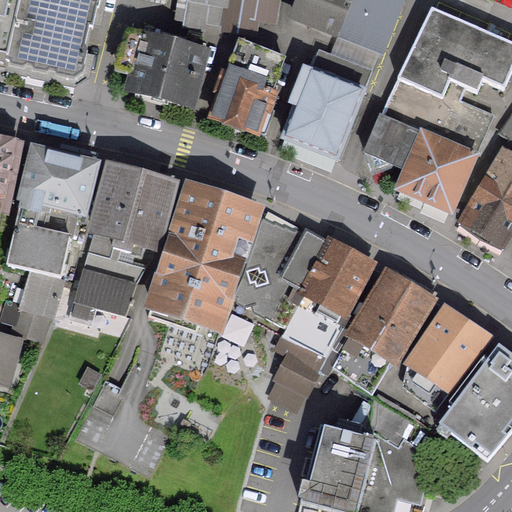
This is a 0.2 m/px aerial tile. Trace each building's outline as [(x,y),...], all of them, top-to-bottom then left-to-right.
[(0,0),(0,61),(7,63),(20,0),(0,0)] [(94,0),(20,0),(7,63),(77,78),(79,70),(82,70),(86,53),(83,52),(88,28),(92,29),(95,14),(102,15),(103,9),(93,6),(94,0)] [(223,28),(224,25),(227,0),(188,0),(185,21),(223,28)] [(227,0),(224,25),(253,30),(255,18),(274,21),(277,0),(227,0)] [(353,0),(303,0),(296,18),(339,35),(353,0)] [(353,0),(339,35),(380,51),(401,0),(399,0),(353,0)] [(511,69),(511,46),(431,12),(364,154),(369,156),(374,170),(388,165),(406,173),(397,192),(451,215),(493,118),(476,111),(474,116),(452,106),(459,88),(474,94),(480,81),(502,91),(511,69)] [(125,57),(122,70),(120,69),(119,72),(135,76),(131,93),(189,108),(204,55),(129,35),(123,56),(125,57)] [(240,45),(213,120),(256,135),(257,133),(264,136),(273,113),(265,110),(282,62),(240,45)] [(350,134),(347,133),(372,73),(319,52),(311,74),(305,71),(294,98),(300,100),(295,112),(292,111),(282,137),(284,141),(336,162),(340,160),(350,134)] [(511,116),(499,135),(511,142),(511,145),(473,209),(470,208),(470,209),(467,218),(470,227),(482,237),(496,243),(506,241),(511,234),(511,232),(510,232),(511,228),(511,116)] [(0,226),(0,227),(18,149),(0,145),(0,226)] [(30,272),(30,273),(60,281),(69,240),(71,240),(77,215),(83,216),(96,168),(34,152),(8,267),(30,272)] [(94,233),(88,254),(111,260),(114,250),(134,255),(137,244),(155,249),(172,188),(111,171),(94,233)] [(242,279),(246,266),(260,225),(254,222),(256,215),(189,193),(148,318),(196,334),(200,323),(218,329),(222,319),(224,320),(229,305),(231,301),(242,279)] [(300,246),(260,225),(246,266),(242,279),(231,301),(286,330),(277,351),(289,357),(308,367),(315,353),(324,358),(341,325),(338,324),(342,317),(347,320),(373,270),(306,234),(300,246)] [(145,270),(111,260),(88,254),(74,305),(76,305),(73,317),(88,321),(91,309),(125,319),(136,287),(145,270)] [(30,273),(19,310),(47,318),(53,320),(64,282),(60,281),(30,273)] [(387,279),(332,369),(366,393),(382,366),(387,369),(392,360),(394,361),(429,302),(387,279)] [(40,340),(47,318),(19,310),(7,306),(3,320),(26,326),(23,335),(40,340)] [(409,364),(405,387),(434,410),(486,341),(444,311),(409,364)] [(0,378),(5,380),(14,345),(0,341),(0,378)] [(511,433),(511,358),(499,348),(439,427),(487,463),(511,433)] [(319,372),(308,367),(289,357),(277,379),(307,395),(319,372)] [(89,368),(79,384),(90,390),(99,375),(89,368)] [(377,400),(362,426),(397,447),(398,445),(412,421),(377,400)] [(398,445),(397,447),(362,426),(340,418),(336,430),(321,426),(300,506),(323,511),(389,511),(393,500),(401,502),(404,492),(413,494),(422,462),(413,459),(414,456),(405,454),(406,451),(398,445)]
